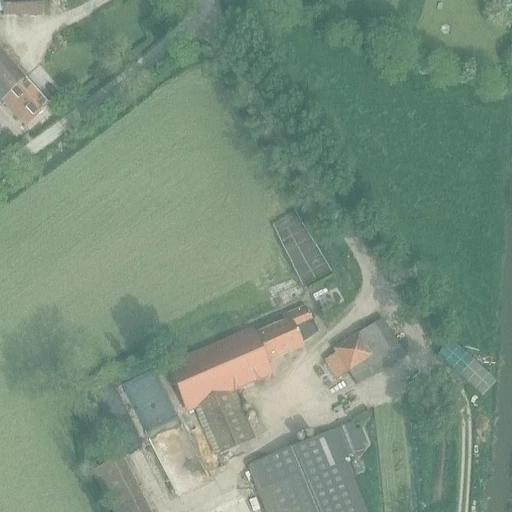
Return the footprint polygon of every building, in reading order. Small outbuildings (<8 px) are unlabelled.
[(2,0),(3,16),(43,15),(42,0),(2,0)] [(0,103),(2,102),(23,126),(47,105),(0,52),(0,103)] [(250,330),(166,366),(186,412),(195,408),(216,456),(234,448),(234,447),(254,439),(233,392),(271,375),(266,363),(303,347),(302,344),(318,333),(313,320),(310,321),(304,306),(281,317),(283,322),(252,335),(250,330)] [(382,320),(335,350),(356,386),(404,355),(382,320)] [(352,423),(250,464),(269,511),(365,511),(343,458),(363,450),(352,423)] [(149,511),(122,456),(91,471),(111,511),(149,511)]
